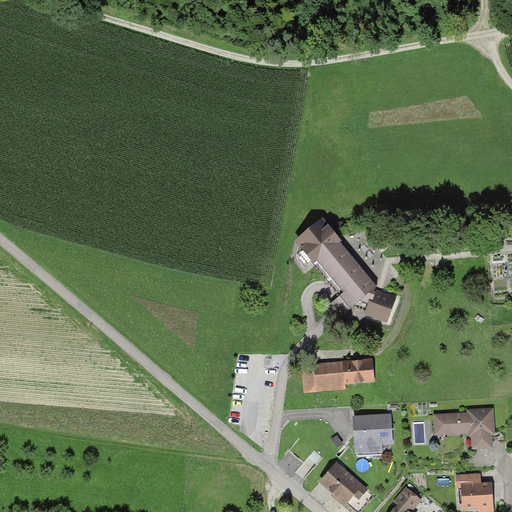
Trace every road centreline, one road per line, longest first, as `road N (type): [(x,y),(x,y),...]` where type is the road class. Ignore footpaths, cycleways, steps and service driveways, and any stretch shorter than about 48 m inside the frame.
road 1 (track): [(511,30),(296,67),(43,0)]
road 2 (unclassified): [(222,428),(0,238)]
road 3 (residential): [(319,511),(222,428)]
